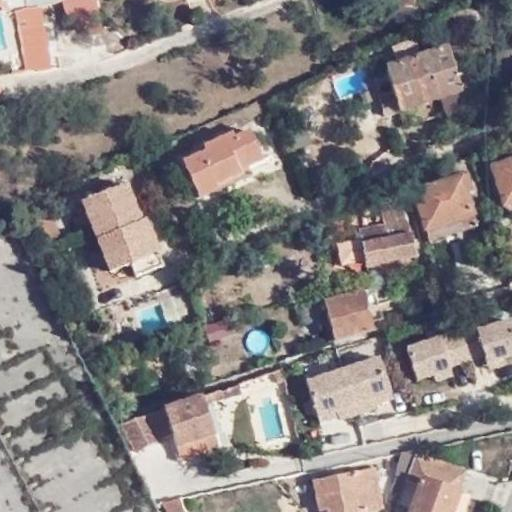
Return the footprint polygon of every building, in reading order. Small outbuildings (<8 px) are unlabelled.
[(5,9),(30,5),(29,0),(3,0),(4,2),(5,9)] [(412,26),(415,8),(416,0),(397,0),(397,6),(395,24),(412,26)] [(50,62),(41,4),(30,5),(5,9),(9,34),(11,45),(15,69),(50,62)] [(474,11),(457,14),(461,30),(477,26),(474,11)] [(439,99),(461,92),(462,92),(448,48),(426,56),(439,99)] [(401,111),(439,99),(426,56),(387,68),(396,99),(379,104),(384,120),(401,115),(401,111)] [(466,110),(461,92),(439,99),(445,117),(466,110)] [(304,124),(288,130),(294,146),(310,140),(304,124)] [(239,166),(242,170),(265,160),(250,130),(236,136),(234,131),(205,145),(207,149),(183,160),(202,199),(221,190),(219,184),(216,176),(239,166)] [(169,179),(184,172),(178,158),(162,166),(169,179)] [(504,202),(511,199),(511,158),(493,165),(504,202)] [(243,173),(242,170),(239,166),(216,176),(219,184),(243,173)] [(460,175),(412,189),(426,239),(474,227),(460,175)] [(95,195),(127,265),(131,264),(137,275),(166,263),(161,253),(163,252),(152,227),(150,228),(146,217),(143,218),(127,182),(95,195)] [(366,263),(416,253),(404,193),(380,198),(385,223),(359,228),(361,237),(337,241),(341,262),(365,257),(366,263)] [(110,272),(127,265),(95,195),(80,201),(110,272)] [(49,215),(39,220),(48,247),(62,239),(49,215)] [(36,222),(48,247),(39,220),(36,222)] [(335,339),(374,328),(363,289),(324,299),(335,339)] [(511,321),(457,334),(466,369),(511,357),(511,321)] [(415,335),(391,340),(397,373),(422,368),(415,335)] [(376,377),(380,376),(397,373),(391,340),(369,344),(376,377)] [(356,381),(373,377),(376,377),(369,344),(348,349),(356,381)] [(338,352),(319,356),(326,381),(345,377),(338,352)] [(221,389),(221,390),(223,397),(242,391),(239,382),(221,389)] [(221,389),(127,421),(138,447),(172,431),(180,461),(220,448),(205,404),(223,397),(221,390),(221,389)] [(133,450),(138,447),(127,421),(119,424),(133,450)] [(421,449),(409,451),(400,476),(409,479),(419,453),(421,449)] [(413,511),(453,511),(461,493),(469,471),(419,453),(409,479),(407,484),(422,489),(413,511)] [(329,511),(377,511),(384,511),(377,468),(315,480),(320,511),(324,511),(329,511)] [(405,492),(407,484),(409,479),(400,476),(395,488),(405,492)] [(461,493),(453,511),(467,511),(474,497),(461,493)] [(163,504),(166,511),(185,511),(179,497),(163,504)]
